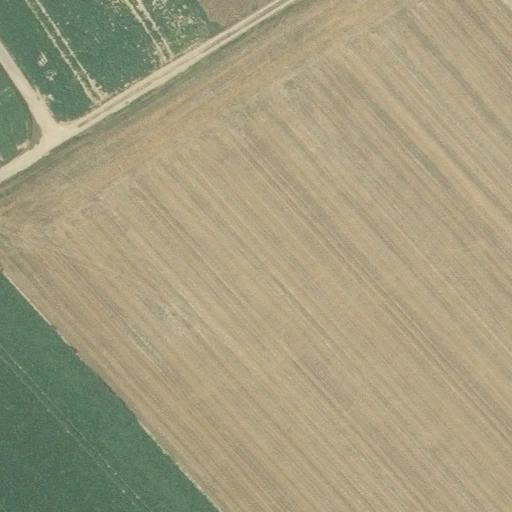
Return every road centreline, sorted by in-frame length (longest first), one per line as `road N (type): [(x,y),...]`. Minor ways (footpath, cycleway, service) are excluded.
road 1 (track): [(52,144),(291,0)]
road 2 (track): [(0,176),(52,144),(0,63)]
